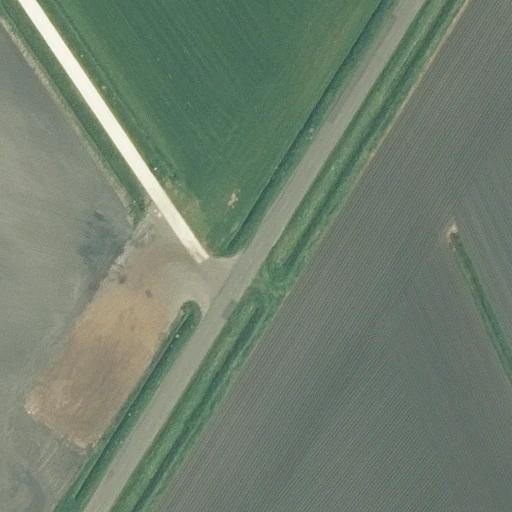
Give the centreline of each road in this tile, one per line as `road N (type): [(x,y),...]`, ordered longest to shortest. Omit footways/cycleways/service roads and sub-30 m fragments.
road 1 (unclassified): [(227,299),(25,0)]
road 2 (tertiary): [(227,299),(411,0)]
road 3 (tertiary): [(95,511),(227,299)]
